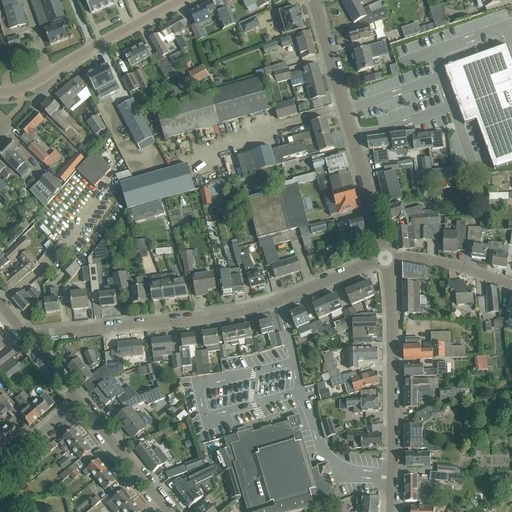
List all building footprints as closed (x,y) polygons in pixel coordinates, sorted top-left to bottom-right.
[(59,0),(30,0),(41,26),(47,24),(49,28),(45,29),(50,44),(68,38),(61,19),(65,17),(59,0)] [(85,0),(91,13),(115,3),(113,0),(85,0)] [(259,8),(271,1),(270,0),(242,0),(247,8),(256,3),(259,8)] [(363,18),(365,25),(374,23),(387,18),(381,1),(369,7),(364,10),(360,4),(362,3),(360,0),(345,0),(342,2),(354,23),(363,18)] [(191,26),(196,35),(198,41),(208,36),(206,31),(202,32),(198,23),(211,18),(209,14),(216,10),(213,2),(205,6),(205,5),(190,12),(196,24),(191,26)] [(430,9),(435,26),(449,22),(443,4),(430,9)] [(286,34),(286,35),(304,29),(302,21),(303,21),(301,15),(300,16),(298,7),(280,12),(282,21),(280,22),(283,35),(286,34)] [(216,13),(220,22),(223,30),(236,25),(229,8),(216,13)] [(11,34),(17,53),(34,47),(29,34),(33,32),(25,10),(16,13),(21,30),(11,34)] [(181,17),(166,25),(173,37),(174,40),(175,40),(174,37),(188,29),(181,17)] [(256,17),(239,24),(244,35),(260,27),(256,17)] [(365,25),(358,27),(349,30),(352,43),(377,36),(375,31),(377,30),(374,23),(365,25)] [(420,33),(417,23),(402,28),(405,38),(420,33)] [(150,38),(155,47),(161,57),(168,53),(162,43),(166,41),(168,44),(174,40),(173,37),(166,25),(160,29),(162,32),(158,35),(158,34),(150,38)] [(309,32),(296,36),(302,59),(316,55),(309,32)] [(288,38),(280,40),(283,48),(291,46),(288,38)] [(144,41),(123,52),(131,67),(152,56),(144,41)] [(262,46),(265,53),(278,48),(276,42),(262,46)] [(369,48),(364,49),(355,52),(360,72),(374,68),(372,59),(380,56),(379,54),(388,52),(385,42),(368,46),(369,48)] [(464,82),(453,86),(466,124),(478,120),(494,169),(511,162),(511,59),(506,46),(495,49),(498,57),(460,70),(464,82)] [(173,54),(177,61),(183,58),(179,51),(173,54)] [(165,58),(158,62),(168,79),(174,76),(165,58)] [(266,74),(288,68),(286,62),(273,66),(264,68),(264,69),(260,70),(262,75),(266,73),(266,74)] [(107,64),(87,75),(95,91),(105,86),(109,95),(120,89),(107,64)] [(306,83),(306,84),(322,80),(318,65),(302,69),(303,71),(290,74),(288,68),(266,74),(269,85),(291,79),(293,87),(306,83)] [(141,70),(123,79),(130,93),(140,88),(138,84),(146,80),(145,79),(141,70)] [(273,112),(264,77),(210,93),(219,124),(220,128),(273,112)] [(322,80),(306,84),(310,100),(326,96),(322,80)] [(56,95),(70,111),(71,113),(79,106),(78,104),(81,101),(77,96),(82,92),(73,81),(56,95)] [(213,83),(215,90),(224,87),(222,81),(213,83)] [(219,124),(210,93),(205,94),(202,86),(190,88),(192,97),(189,98),(185,91),(178,94),(179,100),(178,101),(176,94),(173,97),(175,102),(156,107),(165,139),(219,124)] [(130,93),(115,101),(120,109),(138,145),(153,137),(132,96),(130,93)] [(40,108),(48,115),(65,131),(70,126),(55,112),(59,107),(50,98),(40,108)] [(275,107),(276,110),(278,119),(297,114),(293,101),(284,104),(275,107)] [(307,104),(300,106),(302,112),(309,110),(307,104)] [(25,133),(20,138),(29,147),(34,142),(32,139),(38,132),(35,129),(44,120),(36,112),(20,128),(25,133)] [(106,128),(97,115),(88,122),(96,135),(106,128)] [(293,137),(295,144),(330,134),(326,118),(311,122),(314,131),(293,137)] [(370,149),(391,147),(392,151),(406,157),(408,152),(433,149),(443,147),(441,132),(430,133),(430,135),(416,137),(415,132),(368,138),(370,149)] [(295,144),(272,150),(276,166),(282,164),(285,163),(283,158),(307,151),(306,149),(318,145),(320,153),(334,149),(330,134),(295,144)] [(82,143),(78,148),(88,156),(99,144),(92,138),(85,146),(82,143)] [(0,149),(0,155),(16,171),(25,162),(14,151),(18,147),(10,139),(0,149)] [(48,157),(34,142),(29,147),(49,168),(61,156),(55,150),(48,157)] [(271,146),(251,152),(237,156),(243,176),(276,166),(272,150),(271,146)] [(78,153),(58,175),(65,182),(85,160),(78,153)] [(86,186),(90,182),(95,187),(112,170),(94,153),(77,171),(79,172),(76,176),(86,186)] [(335,159),(327,161),(325,154),(313,157),(317,173),(288,181),(288,182),(283,184),(285,188),(279,189),(279,190),(280,190),(295,186),(299,185),(298,184),(318,178),(318,179),(349,171),(345,156),(335,159)] [(414,160),(384,165),(385,172),(411,168),(414,185),(417,184),(416,173),(414,160)] [(12,173),(1,163),(0,161),(0,174),(1,173),(5,178),(2,181),(1,179),(0,179),(0,190),(1,192),(8,186),(6,184),(9,181),(9,182),(12,179),(14,182),(18,178),(13,173),(12,173)] [(144,177),(134,180),(121,183),(128,209),(195,190),(188,164),(144,177)] [(434,182),(442,181),(449,179),(447,168),(432,170),(434,182)] [(434,182),(432,170),(416,173),(417,184),(434,182)] [(357,201),(349,171),(318,179),(321,191),(324,190),(326,195),(325,196),(330,216),(349,211),(359,208),(359,207),(360,207),(359,201),(357,201)] [(379,176),(385,203),(395,201),(402,199),(395,172),(379,176)] [(45,208),(55,197),(54,196),(62,187),(48,173),(30,191),(45,208)] [(221,183),(208,187),(211,198),(211,197),(219,195),(218,191),(223,190),(221,183)] [(301,196),(301,194),(297,195),(295,186),(280,190),(290,230),(308,225),(306,215),(301,196)] [(208,187),(199,189),(204,206),(213,204),(211,198),(208,187)] [(255,229),(258,239),(290,230),(280,190),(279,190),(247,199),(255,229)] [(2,193),(5,197),(8,200),(9,201),(12,198),(5,191),(2,193)] [(490,193),(490,199),(490,206),(509,205),(508,199),(511,198),(511,192),(498,193),(490,193)] [(154,203),(146,205),(148,211),(155,209),(154,203)] [(409,217),(410,226),(439,224),(439,214),(424,215),(422,206),(405,211),(403,204),(387,208),(390,220),(399,217),(400,220),(406,218),(405,218),(409,217)] [(365,228),(362,218),(352,220),(337,225),(339,231),(351,228),(352,232),(350,232),(365,228)] [(480,219),(480,227),(488,227),(488,219),(480,219)] [(127,220),(119,224),(122,231),(130,228),(127,220)] [(445,232),(444,242),(444,252),(457,252),(457,251),(465,251),(466,222),(457,221),(457,232),(445,232)] [(310,226),(312,234),(327,230),(324,222),(310,226)] [(410,226),(396,228),(398,250),(409,249),(415,248),(414,240),(420,240),(428,240),(428,235),(439,236),(439,226),(439,224),(410,226)] [(469,239),(474,240),(472,258),(486,260),(488,246),(480,245),(483,227),(469,227),(469,239)] [(365,228),(350,232),(353,243),(368,239),(365,228)] [(283,236),(273,239),(275,246),(283,243),(291,241),(283,236)] [(5,256),(10,261),(31,242),(26,237),(5,256)] [(268,267),(272,265),(276,278),(300,270),(296,258),(280,263),(275,246),(273,239),(258,242),(260,247),(262,247),(268,267)] [(137,240),(140,253),(141,257),(148,257),(146,240),(137,240)] [(237,240),(231,241),(238,265),(243,264),(244,264),(242,257),(241,254),(239,248),(237,240)] [(503,243),(492,241),(491,250),(495,251),(493,267),(507,269),(508,256),(509,245),(503,244),(503,243)] [(182,260),(184,259),(187,274),(192,273),(191,265),(193,265),(192,258),(196,257),(195,250),(181,253),(182,260)] [(0,284),(7,292),(14,286),(14,285),(31,271),(32,271),(39,265),(28,251),(20,258),(25,263),(9,276),(6,276),(0,268),(0,284)] [(99,288),(97,275),(98,275),(97,265),(93,265),(92,254),(89,258),(90,266),(91,276),(92,289),(99,288)] [(255,268),(249,255),(242,257),(244,264),(243,264),(246,272),(247,272),(251,288),(258,286),(259,288),(264,287),(264,285),(265,284),(262,273),(265,272),(263,266),(255,268)] [(70,258),(61,267),(72,278),(81,269),(70,258)] [(402,263),(403,280),(429,279),(429,268),(402,263)] [(88,267),(82,268),(83,282),(90,282),(88,267)] [(241,269),(230,271),(232,278),(234,294),(245,293),(243,276),(242,276),(241,269)] [(221,279),(222,286),(223,296),(234,294),(232,278),(230,271),(220,272),(221,279)] [(126,272),(114,275),(118,290),(129,288),(126,272)] [(172,274),(173,281),(175,298),(187,297),(184,280),(178,280),(177,273),(172,274)] [(164,300),(175,298),(173,281),(172,274),(166,275),(161,276),(164,300)] [(194,277),(195,286),(197,296),(205,295),(204,290),(216,288),(213,274),(194,277)] [(155,277),(150,277),(153,301),(164,300),(161,276),(155,277)] [(131,288),(132,293),(133,303),(146,302),(144,278),(137,278),(138,287),(131,288)] [(100,295),(100,297),(102,307),(117,305),(116,295),(114,279),(109,280),(109,286),(105,286),(106,294),(100,295)] [(370,281),(358,286),(364,301),(376,296),(370,281)] [(453,304),(458,303),(458,305),(473,304),(472,288),(464,289),(464,284),(458,284),(458,281),(451,282),(453,304)] [(420,282),(403,282),(403,314),(426,313),(426,306),(426,296),(420,296),(420,282)] [(364,301),(358,286),(346,291),(352,306),(364,301)] [(13,299),(23,312),(31,305),(28,301),(32,297),(35,301),(41,296),(34,287),(26,293),(24,290),(21,293),(13,299)] [(486,297),(486,307),(487,313),(498,312),(497,297),(496,287),(487,288),(488,296),(486,297)] [(45,300),(45,303),(46,313),(60,312),(59,302),(57,288),(50,289),(52,299),(45,300)] [(71,302),(69,289),(63,290),(65,303),(71,302)] [(73,303),(73,310),(88,308),(87,298),(87,292),(72,293),(73,303)] [(330,297),(325,300),(330,314),(343,309),(340,304),(337,295),(336,295),(335,293),(329,295),(330,297)] [(313,304),(316,314),(318,319),(330,314),(325,300),(313,304)] [(348,309),(352,320),(359,320),(354,307),(348,309)] [(290,314),(294,323),(299,335),(311,330),(315,341),(321,338),(321,337),(320,334),(315,322),(309,325),(308,323),(309,323),(304,308),(290,314)] [(338,321),(340,325),(352,320),(348,309),(342,312),(345,319),(338,321)] [(258,320),(262,335),(268,333),(272,349),(286,345),(282,333),(276,334),(272,319),(267,321),(266,318),(258,320)] [(331,329),(320,334),(321,337),(332,333),(333,335),(354,327),(354,333),(361,333),(361,338),(367,337),(377,337),(376,319),(364,320),(359,320),(352,320),(340,325),(331,329)] [(321,320),(315,322),(320,334),(331,329),(329,325),(324,327),(321,320)] [(239,344),(239,341),(236,328),(234,328),(234,325),(228,327),(228,329),(222,330),(225,344),(231,342),(231,344),(232,345),(239,344)] [(252,345),(253,354),(259,353),(257,337),(252,338),(250,325),(236,328),(239,341),(246,340),(246,346),(252,345)] [(208,352),(220,351),(219,347),(217,331),(203,333),(205,347),(207,347),(208,352)] [(404,345),(404,360),(408,360),(445,358),(466,358),(465,347),(451,347),(451,343),(451,333),(431,333),(432,344),(424,344),(425,350),(422,350),(422,345),(421,345),(420,338),(406,338),(406,345),(404,345)] [(196,357),(198,376),(204,375),(201,353),(201,351),(196,352),(195,346),(196,345),(195,335),(182,336),(183,347),(179,347),(181,359),(196,357)] [(171,337),(152,339),(153,349),(154,357),(155,362),(163,361),(162,356),(163,356),(173,355),(172,350),(172,347),(171,337)] [(112,351),(112,352),(105,353),(106,366),(121,365),(120,357),(143,355),(141,340),(118,343),(119,350),(112,351)] [(0,356),(0,366),(14,355),(9,349),(0,356)] [(377,349),(367,349),(349,349),(349,361),(368,361),(378,361),(377,349)] [(85,353),(89,362),(90,366),(98,363),(92,350),(85,353)] [(201,353),(204,375),(211,374),(208,352),(201,353)] [(337,371),(332,352),(323,354),(328,372),(322,375),(324,382),(331,380),(341,376),(340,371),(337,371)] [(173,355),(176,378),(180,377),(179,369),(181,369),(179,354),(173,355)] [(84,383),(88,388),(95,383),(104,380),(100,373),(98,370),(91,374),(78,358),(68,367),(82,385),(84,383)] [(20,368),(14,360),(1,370),(7,379),(20,368)] [(415,365),(405,365),(405,377),(438,376),(447,375),(447,362),(438,363),(438,370),(424,370),(424,365),(415,365)] [(379,383),(377,372),(357,378),(356,372),(344,375),(341,376),(331,380),(333,387),(345,384),(348,395),(362,391),(361,389),(379,383)] [(92,393),(94,391),(106,405),(117,396),(118,398),(120,396),(124,401),(126,399),(127,400),(135,393),(130,388),(125,392),(113,378),(107,383),(106,382),(100,386),(97,382),(104,380),(95,383),(88,388),(92,393)] [(429,389),(429,379),(405,379),(405,392),(411,391),(411,389),(414,389),(414,387),(420,388),(420,386),(427,386),(427,389),(429,389)] [(318,385),(322,399),(331,397),(329,388),(327,388),(325,383),(318,385)] [(427,389),(427,386),(420,386),(420,388),(414,387),(414,389),(411,389),(411,391),(405,392),(405,408),(418,408),(418,400),(425,400),(425,392),(429,392),(429,391),(429,389),(427,389)] [(451,388),(453,399),(468,397),(467,387),(451,388)] [(159,389),(136,398),(131,400),(133,406),(138,404),(139,405),(147,401),(149,405),(164,399),(160,388),(159,388),(159,389)] [(362,398),(347,400),(348,408),(354,407),(354,414),(363,414),(363,412),(379,411),(378,390),(362,391),(362,398)] [(27,401),(26,402),(39,417),(54,404),(44,393),(31,404),(27,401)] [(0,396),(0,403),(7,412),(12,417),(17,413),(7,402),(9,400),(3,394),(0,396)] [(26,408),(19,415),(29,426),(39,417),(26,402),(25,403),(19,395),(14,399),(21,407),(24,405),(26,408)] [(511,413),(510,399),(499,401),(502,419),(511,417),(511,413)] [(137,415),(130,407),(116,418),(133,438),(152,422),(144,413),(137,415)] [(430,450),(433,450),(433,446),(433,443),(430,443),(422,439),(422,425),(422,424),(432,419),(442,418),(441,407),(431,407),(417,413),(417,425),(405,425),(405,449),(416,448),(428,449),(428,451),(430,451),(430,450)] [(239,442),(231,444),(234,454),(237,462),(240,461),(247,488),(245,489),(251,509),(251,511),(295,511),(297,511),(305,509),(337,502),(335,493),(329,475),(332,474),(330,469),(321,464),(317,466),(318,469),(311,471),(298,428),(303,427),(301,422),(292,417),(287,419),(288,421),(254,432),(253,429),(237,434),(239,442)] [(337,435),(332,419),(322,422),(327,438),(337,435)] [(0,428),(0,433),(8,443),(18,435),(9,424),(1,430),(0,428)] [(348,434),(348,436),(348,441),(354,441),(354,449),(368,448),(369,450),(374,450),(374,448),(382,448),(382,435),(378,435),(378,426),(368,427),(367,426),(367,433),(348,434)] [(66,442),(72,448),(82,440),(74,429),(58,441),(62,446),(66,442)] [(0,450),(8,443),(0,433),(0,450)] [(82,440),(72,448),(81,459),(91,451),(82,440)] [(47,447),(51,451),(57,446),(53,442),(47,447)] [(154,452),(145,442),(135,450),(153,472),(163,464),(164,465),(169,460),(159,448),(154,452)] [(234,467),(228,447),(219,451),(221,457),(218,458),(224,472),(233,468),(234,467)] [(406,464),(406,466),(416,466),(431,466),(431,453),(406,453),(406,459),(405,460),(405,464),(406,464)] [(66,456),(58,463),(64,469),(71,463),(66,456)] [(92,473),(96,479),(107,470),(99,459),(91,466),(88,468),(84,472),(88,477),(92,473)] [(166,472),(169,479),(205,465),(202,459),(166,472)] [(63,481),(65,479),(76,470),(83,465),(79,460),(59,476),(63,481)] [(438,465),(437,472),(455,474),(456,466),(438,465)] [(174,490),(181,499),(196,487),(214,479),(213,476),(217,475),(214,467),(196,474),(195,471),(187,474),(188,478),(174,490)] [(65,479),(73,489),(78,485),(74,480),(80,475),(76,470),(65,479)] [(107,470),(96,479),(105,490),(108,488),(116,481),(107,470)] [(430,472),(430,480),(448,481),(448,479),(455,479),(455,474),(437,472),(437,473),(430,472)] [(420,493),(430,493),(430,484),(428,484),(428,478),(420,478),(420,476),(405,476),(405,493),(420,493)] [(236,477),(231,480),(227,483),(231,498),(235,496),(236,500),(242,496),(236,477)] [(196,487),(181,499),(189,508),(203,496),(196,487)] [(113,499),(122,510),(132,501),(123,490),(113,499)] [(420,505),(422,505),(422,501),(440,501),(440,492),(430,493),(420,493),(405,493),(405,502),(420,502),(420,505)] [(98,496),(91,501),(99,511),(105,505),(98,496)] [(361,511),(378,511),(380,499),(363,498),(357,498),(357,505),(362,505),(361,511)] [(208,499),(202,503),(195,509),(196,511),(215,511),(210,505),(211,503),(208,499)] [(132,501),(122,510),(123,511),(141,511),(132,501)]
